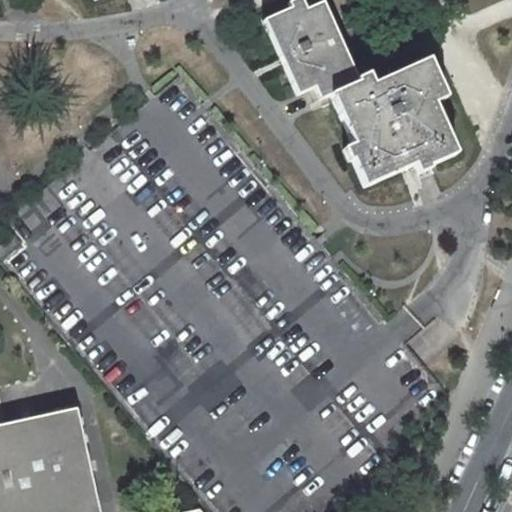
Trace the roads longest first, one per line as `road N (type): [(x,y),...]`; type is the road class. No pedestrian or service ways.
road 1 (residential): [(511,100),(490,166),(455,211),(396,228),(350,211),(188,14),(0,36)]
road 2 (primary): [(511,387),(455,511)]
